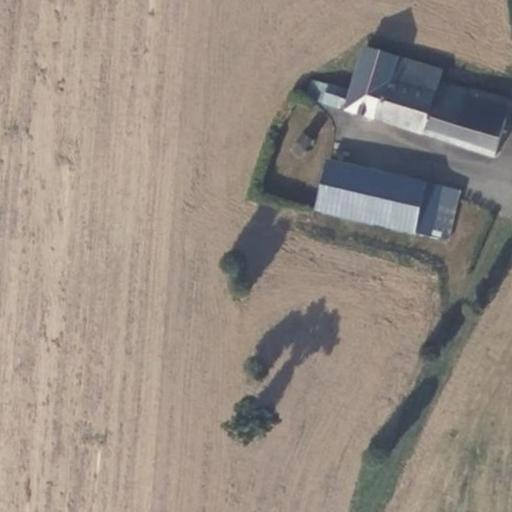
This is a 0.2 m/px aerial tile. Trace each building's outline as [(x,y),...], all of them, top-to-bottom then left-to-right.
[(472,92),(441,83),(445,68),(366,42),(349,91),(332,84),(324,109),(420,136),(495,160),(511,107),(511,102),(472,89),(472,92)] [(305,103),(324,109),(332,84),(313,78),(305,103)] [(299,143),(295,148),(295,154),(299,159),(304,160),(310,157),(312,151),(310,145),(305,142),(299,143)] [(328,168),(316,215),(412,240),(425,191),(328,168)] [(425,191),(412,240),(431,245),(442,195),(425,191)]
